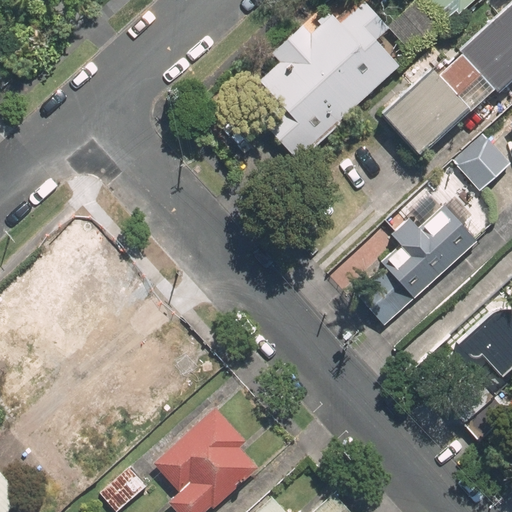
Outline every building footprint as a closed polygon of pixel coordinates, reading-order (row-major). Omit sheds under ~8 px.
[(386,0),(373,12),(411,54),(439,28),(413,0),(386,0)] [(511,0),(510,0),(455,50),(458,54),(438,72),(431,64),(376,114),(415,157),(491,88),(494,91),(511,75),(511,0)] [(470,0),(425,0),(443,19),(454,9),(457,12),(470,0)] [(335,119),(395,64),(374,40),(385,30),(359,2),(328,29),(315,14),(270,55),(277,64),(241,97),(296,159),(337,122),(335,119)] [(508,163),(481,134),(452,161),(478,190),(508,163)] [(474,241),(443,207),(415,231),(405,220),(388,235),(398,247),(352,289),(383,324),(413,297),(428,313),(446,296),(432,280),(474,241)] [(97,296),(123,270),(109,256),(83,282),(97,296)] [(0,407),(11,417),(94,328),(75,310),(81,304),(38,264),(0,305),(0,407)] [(493,385),(511,367),(511,294),(456,344),(493,385)] [(118,369),(107,357),(45,417),(68,441),(54,454),(65,465),(69,462),(89,483),(146,428),(138,420),(159,398),(125,363),(118,369)] [(469,371),(440,397),(463,422),(491,396),(469,371)] [(511,395),(503,404),(496,396),(465,425),(479,440),(510,413),(511,414),(511,395)] [(244,443),(213,409),(152,464),(177,492),(166,502),(175,511),(201,511),(208,506),(210,509),(255,468),(237,449),(244,443)] [(128,466),(98,493),(115,511),(116,511),(146,486),(128,466)] [(0,511),(3,511),(22,495),(0,470),(0,511)] [(353,511),(334,491),(310,511),(285,511),(271,496),(253,511),(353,511)]
